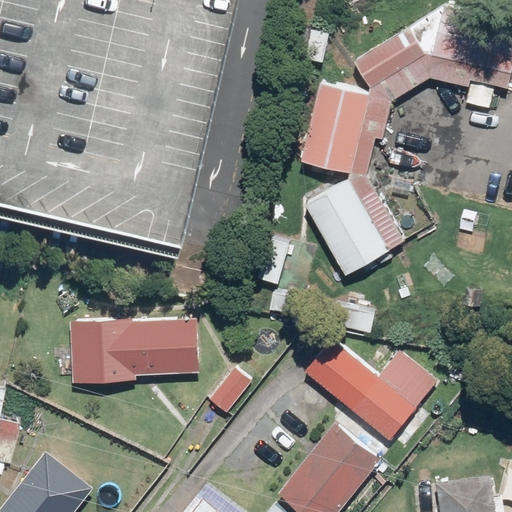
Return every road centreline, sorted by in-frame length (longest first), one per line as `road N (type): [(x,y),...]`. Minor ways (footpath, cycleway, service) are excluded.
road 1 (unknown): [(14,182),(136,213),(151,208),(168,173),(193,11)]
road 2 (unknown): [(242,0),(185,242)]
road 3 (unknown): [(0,178),(14,182),(59,0)]
